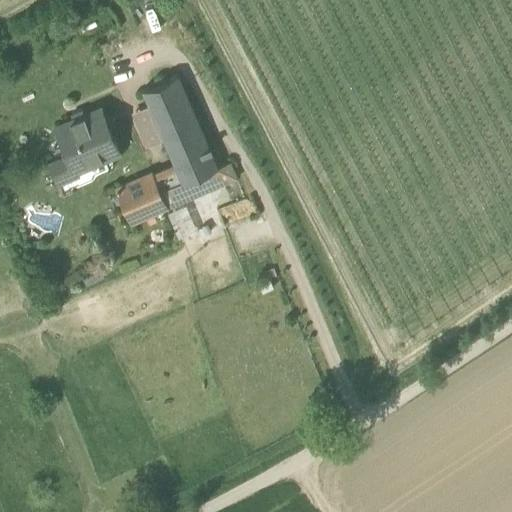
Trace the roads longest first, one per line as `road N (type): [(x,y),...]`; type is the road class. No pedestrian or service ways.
road 1 (unclassified): [(219,107),(373,416)]
road 2 (unclassified): [(373,416),(205,511)]
road 3 (unclassified): [(511,325),(373,416)]
